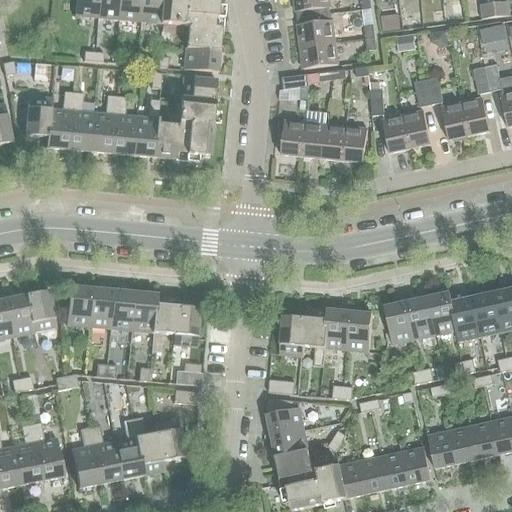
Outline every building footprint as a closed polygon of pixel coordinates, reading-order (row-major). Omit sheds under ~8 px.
[(102,20),(103,0),(74,0),(73,18),(102,20)] [(130,23),(131,0),(103,0),(102,20),(130,23)] [(157,26),(159,0),(131,0),(130,23),(157,26)] [(186,28),(188,0),(159,0),(157,26),(186,28)] [(217,0),(188,0),(186,28),(184,50),(218,53),(221,20),(216,19),(217,0)] [(330,16),(328,0),(293,0),(295,14),(296,20),(330,16)] [(359,0),(361,12),(370,11),(368,0),(359,0)] [(479,7),(480,21),(509,18),(508,4),(479,7)] [(296,27),(299,49),(334,44),(330,16),(296,20),(297,27),(296,27)] [(380,18),(382,33),(400,31),(398,16),(380,18)] [(366,53),(375,52),(372,27),(363,28),(366,53)] [(479,32),(481,43),(490,41),(488,31),(479,32)] [(445,33),(428,36),(430,44),(439,50),(447,49),(445,33)] [(412,37),(396,39),(398,54),(414,52),(412,37)] [(337,67),(334,44),(299,49),(302,71),(337,67)] [(182,72),(216,75),(218,53),(184,50),(182,72)] [(92,64),(92,54),(83,53),(82,63),(92,64)] [(102,55),(92,54),(92,64),(101,64),(102,55)] [(135,67),(136,58),(126,57),(125,66),(135,67)] [(145,58),(136,58),(135,67),(145,68),(145,58)] [(156,69),(166,70),(167,59),(157,59),(156,69)] [(1,66),(3,78),(15,76),(12,63),(1,66)] [(485,69),(472,72),(477,97),(501,92),(499,81),(496,67),(485,69)] [(366,69),(354,71),(355,79),(368,78),(366,69)] [(343,72),(318,75),(319,84),(344,81),(343,72)] [(160,75),(151,74),(149,90),(159,91),(160,75)] [(306,77),(281,80),(282,92),(289,91),(308,89),(306,77)] [(502,96),(499,96),(506,130),(511,129),(511,77),(499,81),(501,92),(502,96)] [(179,101),(213,104),(215,82),(181,79),(179,101)] [(418,110),(442,105),(437,80),(413,85),(418,110)] [(279,93),(279,102),(288,103),(289,91),(282,92),(279,93)] [(371,118),(383,117),(381,92),(369,93),(371,118)] [(66,152),(71,95),(62,94),(61,112),(50,111),(48,111),(45,139),(44,150),(66,152)] [(82,95),(71,95),(66,152),(88,154),(92,115),(80,114),(82,95)] [(110,156),(115,98),(105,98),(104,116),(92,115),(88,154),(110,156)] [(125,99),(115,98),(110,156),(132,158),(136,119),(123,118),(125,99)] [(24,137),(45,139),(48,111),(50,111),(51,101),(27,99),(24,137)] [(481,100),(461,105),(468,139),(489,134),(481,100)] [(154,160),(157,126),(158,121),(157,121),(158,102),(148,101),(147,120),(136,119),(132,158),(154,160)] [(157,126),(154,160),(185,163),(186,158),(208,160),(213,104),(179,101),(177,128),(157,126)] [(468,139),(461,105),(440,109),(447,143),(468,139)] [(0,145),(10,144),(11,144),(3,106),(0,106),(0,145)] [(301,159),(321,161),(325,127),(326,115),(306,113),(305,125),(301,159)] [(422,113),(402,118),(409,152),(430,147),(422,113)] [(409,152),(402,118),(381,122),(388,156),(409,152)] [(280,157),(301,159),(305,125),(284,123),(280,157)] [(342,164),(345,129),(325,127),(321,161),(342,164)] [(366,131),(345,129),(342,164),(363,166),(366,131)] [(64,327),(87,329),(91,290),(68,288),(64,327)] [(87,329),(109,331),(112,292),(91,290),(87,329)] [(500,334),(511,331),(511,291),(492,296),(500,334)] [(25,297),(33,335),(55,331),(48,292),(25,297)] [(109,331),(130,333),(134,294),(112,292),(109,331)] [(130,333),(151,335),(155,296),(134,294),(130,333)] [(434,338),(455,333),(456,333),(450,305),(451,305),(449,295),(426,300),(434,338)] [(161,336),(172,337),(173,337),(176,309),(177,309),(178,298),(155,296),(151,335),(150,353),(160,354),(161,336)] [(479,339),(500,334),(492,296),(471,301),(479,339)] [(4,301),(12,339),(33,335),(25,297),(4,301)] [(413,342),(434,338),(426,300),(405,304),(413,342)] [(0,301),(0,341),(12,339),(4,301),(0,301)] [(457,344),(479,339),(471,301),(451,305),(450,305),(456,333),(455,333),(457,344)] [(391,347),(413,342),(405,304),(383,309),(391,347)] [(198,311),(177,309),(176,309),(173,337),(172,337),(171,347),(195,350),(198,311)] [(324,351),(327,312),(304,310),(303,320),(304,320),(302,349),(303,349),(314,350),(312,368),(322,369),(324,351)] [(324,351),(345,353),(349,314),(327,312),(324,351)] [(371,316),(349,314),(345,353),(368,355),(371,316)] [(302,359),(303,349),(302,349),(304,320),(303,320),(282,318),(278,357),(302,359)] [(509,373),(506,360),(497,363),(500,375),(509,373)] [(475,374),(472,362),(463,364),(465,376),(475,374)] [(465,376),(463,364),(453,366),(456,378),(465,376)] [(104,379),(105,367),(95,366),(94,378),(104,379)] [(115,368),(105,367),(104,379),(114,380),(115,368)] [(148,371),(139,370),(137,382),(147,383),(148,371)] [(420,372),(422,384),(432,382),(429,370),(420,372)] [(422,384),(420,372),(410,375),(413,386),(422,384)] [(174,386),(199,388),(200,376),(175,373),(174,386)] [(74,377),(64,379),(66,391),(77,389),(74,377)] [(490,377),(481,379),(483,388),(492,386),(490,377)] [(30,378),(20,381),(23,393),(33,391),(30,378)] [(66,391),(64,379),(54,381),(56,393),(66,391)] [(483,388),(481,379),(472,381),(474,390),(483,388)] [(12,395),(23,393),(20,381),(10,383),(12,395)] [(268,382),(267,395),(292,397),(294,384),(268,382)] [(449,386),(439,388),(441,396),(450,394),(449,386)] [(341,400),(342,388),(332,387),(331,399),(341,400)] [(352,389),(342,388),(341,400),(350,401),(352,389)] [(441,396),(439,388),(429,390),(431,399),(441,396)] [(172,405),(197,407),(199,395),(173,392),(172,405)] [(411,394),(401,396),(403,405),(412,403),(411,394)] [(268,430),(301,423),(298,410),(291,412),(292,403),(267,401),(265,414),(267,414),(267,417),(265,417),(268,430)] [(377,401),(368,403),(369,412),(379,410),(377,401)] [(369,412),(368,403),(358,405),(360,414),(369,412)] [(131,421),(142,478),(164,473),(162,463),(161,463),(156,435),(154,436),(144,438),(140,420),(131,421)] [(498,457),(511,454),(511,420),(491,424),(498,457)] [(142,478),(131,421),(121,423),(125,441),(113,444),(121,482),(142,478)] [(161,463),(162,463),(184,459),(182,451),(180,439),(176,421),(152,425),(154,436),(156,435),(161,463)] [(305,443),(301,423),(268,430),(272,450),(305,443)] [(477,462),(498,457),(491,424),(469,429),(477,462)] [(39,425),(29,427),(40,483),(63,479),(55,440),(42,443),(39,425)] [(19,487),(40,483),(29,427),(19,429),(23,447),(12,449),(19,487)] [(121,482),(113,444),(101,446),(98,428),(88,430),(99,486),(121,482)] [(456,467),(477,462),(469,429),(448,433),(456,467)] [(99,486),(88,430),(79,432),(82,450),(70,452),(77,490),(99,486)] [(337,432),(326,449),(334,454),(345,437),(337,432)] [(434,471),(456,467),(448,433),(426,438),(434,471)] [(193,449),(191,437),(180,439),(182,451),(193,449)] [(290,511),(296,511),(351,500),(343,467),(312,474),(305,443),(272,450),(281,493),(286,492),(290,511)] [(0,490),(19,487),(12,449),(0,451),(0,490)] [(423,450),(402,454),(410,487),(430,483),(423,450)] [(402,454),(383,459),(390,491),(410,487),(402,454)] [(383,459),(363,463),(370,496),(390,491),(383,459)] [(363,463),(343,467),(351,500),(370,496),(363,463)]
